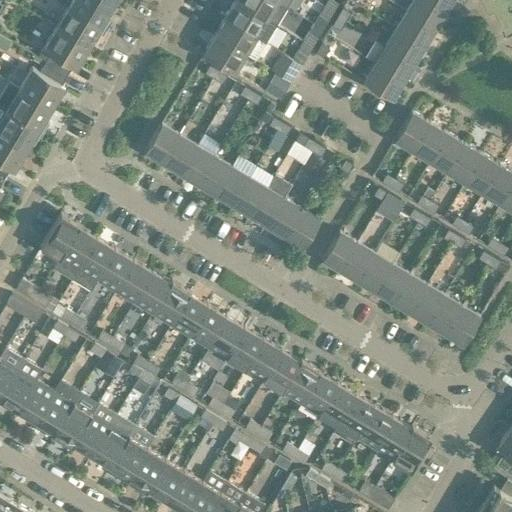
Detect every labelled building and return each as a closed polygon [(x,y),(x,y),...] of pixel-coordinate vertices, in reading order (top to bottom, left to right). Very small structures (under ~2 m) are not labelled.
[(65,0),(65,1),(102,23),(107,26),(112,19),(106,15),(114,2),(110,0),(65,0)] [(277,23),(239,0),(234,0),(225,15),(256,34),(266,40),(277,23)] [(288,5),(278,0),(239,0),(277,23),(288,5)] [(339,0),(338,0),(327,0),(325,4),(334,9),(339,0)] [(446,8),(433,0),(411,0),(407,8),(436,25),(446,8)] [(67,7),(57,24),(89,43),(97,30),(103,34),(107,26),(102,23),(65,1),(63,4),(67,7)] [(325,4),(314,21),(323,27),(334,9),(325,4)] [(352,10),(343,5),(338,14),(347,19),(352,10)] [(396,25),(425,43),(436,25),(407,8),(396,25)] [(332,23),(341,28),(347,19),(338,14),(332,23)] [(256,34),(225,15),(214,33),(246,51),(256,34)] [(304,39),(312,44),(323,27),(314,21),(304,39)] [(44,45),(38,54),(46,59),(68,73),(75,64),(76,65),(89,43),(57,24),(44,45)] [(425,43),(396,25),(386,43),(415,60),(425,43)] [(203,51),(234,70),(246,51),(214,33),(203,51)] [(312,44),(304,39),(293,56),(302,62),(312,44)] [(322,42),(317,51),(325,56),(330,47),(322,42)] [(375,60),(404,78),(415,60),(386,43),(375,60)] [(273,68),(278,71),(291,79),(302,62),(293,56),(284,51),(273,68)] [(40,68),(32,64),(19,85),(52,105),(65,84),(63,82),(68,73),(46,59),(40,68)] [(364,79),(393,96),(404,78),(375,60),(364,79)] [(211,62),(205,71),(214,77),(220,68),(211,62)] [(223,82),(229,73),(220,68),(214,77),(223,82)] [(278,71),(267,89),(280,97),(291,79),(278,71)] [(8,79),(0,93),(0,101),(3,103),(40,125),(45,129),(50,122),(44,118),(52,105),(19,85),(8,79)] [(245,83),(240,92),(249,98),(254,89),(245,83)] [(258,103),(263,94),(254,89),(249,98),(258,103)] [(0,101),(0,129),(27,146),(35,133),(41,136),(45,129),(40,125),(3,103),(0,101)] [(412,108),(394,137),(412,148),(430,119),(412,108)] [(274,114),(269,122),(278,128),(283,119),(274,114)] [(287,133),(293,125),(283,119),(278,128),(287,133)] [(430,158),(448,129),(430,119),(412,148),(430,158)] [(162,120),(144,149),(162,160),(180,131),(162,120)] [(278,128),(269,143),(279,149),(288,134),(287,133),(278,128)] [(12,166),(14,167),(27,146),(0,129),(0,171),(5,175),(12,166)] [(447,169),(465,140),(448,129),(430,158),(447,169)] [(301,130),(295,138),(313,149),(318,140),(301,130)] [(180,170),(198,141),(180,131),(162,160),(180,170)] [(322,154),(327,146),(318,140),(313,149),(322,154)] [(465,180),(482,150),(465,140),(447,169),(465,180)] [(197,181),(215,152),(198,141),(180,170),(197,181)] [(312,150),(303,167),(316,174),(325,158),(312,150)] [(482,150),(465,180),(482,190),(500,161),(482,150)] [(215,192),(232,162),(215,152),(197,181),(215,192)] [(345,156),(340,165),(348,170),(353,161),(345,156)] [(511,168),(500,161),(482,190),(500,201),(511,180),(511,168)] [(232,162),(215,192),(232,202),(250,173),(232,162)] [(387,171),(382,179),(391,185),(396,177),(387,171)] [(292,182),(275,172),(267,184),(250,213),(267,223),(285,194),(292,182)] [(250,173),(232,202),(250,213),(267,184),(250,173)] [(400,190),(404,182),(396,177),(391,185),(400,190)] [(511,180),(500,201),(511,208),(511,180)] [(379,184),(374,193),(383,198),(388,190),(379,184)] [(392,203),(396,195),(388,190),(383,198),(392,203)] [(422,193),(417,201),(426,206),(431,198),(422,193)] [(285,194),(267,223),(285,234),(302,205),(285,194)] [(435,211),(440,203),(431,198),(426,206),(435,211)] [(303,245),(321,216),(302,205),(285,234),(303,245)] [(414,206),(409,214),(418,219),(423,211),(414,206)] [(61,210),(48,233),(41,245),(59,256),(60,256),(60,255),(79,224),(81,222),(61,210)] [(427,224),(432,216),(423,211),(418,219),(427,224)] [(458,214),(453,222),(462,227),(466,219),(458,214)] [(470,233),(475,225),(466,219),(462,227),(470,233)] [(73,275),(98,235),(79,224),(60,255),(60,256),(59,256),(54,263),(73,275)] [(339,227),(322,256),(340,267),(358,238),(339,227)] [(450,227),(446,233),(445,235),(454,240),(458,232),(450,227)] [(462,246),(467,238),(458,232),(454,240),(462,246)] [(492,234),(487,242),(496,248),(501,239),(492,234)] [(92,286),(97,278),(116,246),(98,235),(73,275),(92,286)] [(358,278),(375,249),(358,238),(340,267),(358,278)] [(505,253),(510,245),(501,239),(496,248),(505,253)] [(116,289),(135,257),(116,246),(97,278),(116,289)] [(484,248),(478,257),(486,262),(492,253),(484,248)] [(375,288),(393,259),(375,249),(358,278),(375,288)] [(496,268),(501,258),(492,253),(486,262),(496,268)] [(134,300),(153,269),(135,257),(116,289),(134,300)] [(393,299),(410,270),(393,259),(375,288),(393,299)] [(171,280),(171,279),(153,269),(134,300),(153,311),(171,280)] [(410,270),(393,299),(410,310),(428,280),(410,270)] [(22,275),(16,286),(38,299),(45,289),(22,275)] [(172,277),(171,279),(171,280),(153,311),(171,322),(190,291),(192,289),(172,277)] [(428,280),(410,310),(427,320),(445,291),(428,280)] [(46,304),(52,293),(45,289),(38,299),(46,304)] [(12,291),(6,302),(29,315),(35,305),(12,291)] [(189,333),(208,302),(190,291),(171,322),(189,333)] [(445,291),(427,320),(445,331),(463,302),(445,291)] [(208,344),(227,313),(208,302),(189,333),(208,344)] [(463,342),(481,313),(463,302),(445,331),(463,342)] [(36,320),(43,309),(35,305),(29,315),(36,320)] [(65,306),(61,313),(72,320),(76,312),(65,306)] [(82,326),(87,319),(76,312),(72,320),(82,326)] [(226,356),(245,324),(227,313),(208,344),(226,356)] [(58,318),(53,326),(64,332),(69,325),(58,318)] [(245,367),(264,336),(245,324),(226,356),(245,367)] [(75,338),(79,331),(69,325),(64,332),(75,338)] [(102,328),(98,335),(109,342),(113,334),(102,328)] [(119,348),(124,341),(113,334),(109,342),(119,348)] [(263,378),(282,347),(264,336),(245,367),(263,378)] [(95,340),(90,348),(101,354),(105,347),(95,340)] [(7,344),(1,354),(0,355),(0,354),(0,395),(25,355),(7,344)] [(123,357),(105,347),(101,354),(100,355),(117,366),(123,357)] [(301,358),(300,358),(282,347),(263,378),(282,389),(301,358)] [(138,353),(133,360),(144,367),(149,360),(138,353)] [(37,377),(43,366),(25,355),(0,395),(0,397),(18,408),(37,377)] [(320,369),(321,367),(301,356),(300,358),(301,358),(282,389),(300,400),(319,369),(320,369)] [(133,360),(129,368),(140,374),(144,367),(133,360)] [(149,360),(144,367),(155,373),(159,366),(149,360)] [(180,366),(172,380),(182,386),(187,379),(191,373),(180,366)] [(140,374),(150,381),(155,373),(144,367),(140,374)] [(319,412),(338,380),(320,369),(319,369),(300,400),(319,412)] [(37,377),(18,408),(36,419),(55,388),(37,377)] [(62,377),(55,388),(36,419),(54,430),(55,431),(74,399),(81,388),(62,377)] [(193,393),(198,385),(187,379),(182,386),(193,393)] [(337,423),(356,392),(338,380),(319,412),(337,423)] [(168,385),(164,392),(175,399),(179,392),(168,385)] [(183,409),(190,398),(179,392),(175,399),(172,403),(183,409)] [(375,403),(356,392),(337,423),(334,429),(352,440),(356,434),(375,403)] [(213,395),(208,402),(219,409),(224,401),(213,395)] [(54,430),(53,432),(73,444),(74,442),(73,442),(92,410),(74,399),(55,431),(54,430)] [(73,442),(74,442),(92,453),(117,410),(99,399),(92,410),(73,442)] [(230,415),(234,408),(224,401),(219,409),(230,415)] [(374,445),(393,414),(375,403),(356,434),(374,445)] [(205,407),(201,415),(212,421),(216,414),(205,407)] [(117,410),(92,453),(110,464),(136,422),(117,410)] [(222,428),(227,420),(216,414),(212,421),(222,428)] [(374,445),(392,456),(393,457),(412,425),(411,425),(393,414),(374,445)] [(250,417),(246,425),(256,431),(261,424),(250,417)] [(136,422),(110,464),(128,475),(129,475),(148,444),(154,433),(136,422)] [(432,434),(412,423),(411,425),(412,425),(393,457),(392,456),(392,457),(411,469),(432,434)] [(267,438),(272,430),(261,424),(256,431),(267,438)] [(236,441),(238,437),(249,444),(253,436),(235,425),(228,436),(236,441)] [(511,428),(509,426),(496,445),(504,450),(496,461),(511,472),(511,428)] [(260,450),(264,443),(253,436),(249,444),(260,450)] [(287,440),(283,447),(294,454),(298,446),(287,440)] [(128,475),(127,477),(146,489),(148,487),(147,486),(166,455),(148,444),(129,475),(128,475)] [(304,460),(308,453),(298,446),(294,454),(304,460)] [(264,462),(280,472),(288,458),(272,448),(264,462)] [(147,486),(148,487),(166,498),(185,466),(166,455),(147,486)] [(326,459),(322,466),(333,473),(337,465),(326,459)] [(343,479),(348,472),(337,465),(333,473),(343,479)] [(185,466),(166,498),(184,509),(203,478),(185,466)] [(210,466),(203,478),(184,509),(189,511),(207,511),(228,477),(210,466)] [(310,466),(306,473),(316,479),(320,472),(310,466)] [(297,476),(290,471),(284,482),(291,486),(297,476)] [(326,485),(331,478),(320,472),(316,479),(326,485)] [(228,477),(207,511),(232,511),(240,500),(240,499),(241,499),(247,489),(228,477)] [(365,477),(358,488),(366,492),(372,482),(365,477)] [(501,487),(494,483),(482,502),(498,511),(511,511),(511,479),(507,477),(501,487)] [(278,492),(285,496),(291,486),(284,482),(278,492)] [(388,506),(395,495),(372,482),(366,492),(388,506)] [(0,511),(10,511),(18,500),(0,489),(0,511)] [(258,511),(266,500),(247,489),(241,499),(240,499),(240,500),(232,511),(258,511)] [(18,500),(10,511),(36,511),(37,511),(18,500)] [(475,511),(498,511),(482,502),(475,511)]
